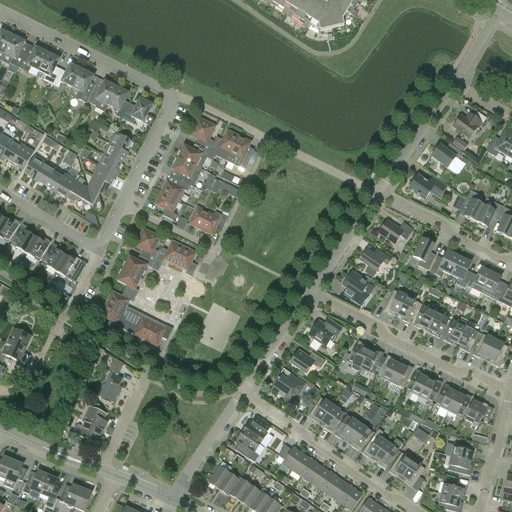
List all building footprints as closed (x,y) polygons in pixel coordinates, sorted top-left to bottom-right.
[(353,11),(360,0),(361,0),(365,2),(365,0),(329,0),(326,5),(318,0),(262,0),(262,1),(270,6),(273,2),(284,10),(282,14),(291,19),(293,15),(305,23),(302,26),(307,29),(312,22),(318,26),(320,32),(344,26),(343,20),(347,14),(354,18),(357,14),(353,11)] [(1,31),(0,32),(0,62),(4,55),(13,37),(1,31)] [(25,55),(20,53),(25,43),(13,37),(4,55),(11,59),(9,64),(18,69),(25,55)] [(35,48),(30,58),(25,55),(18,69),(28,74),(30,68),(38,72),(47,54),(35,48)] [(43,81),(47,83),(53,86),(59,72),(54,70),(59,60),(47,54),(38,72),(46,76),(43,81)] [(69,65),(65,75),(59,72),(53,86),(62,91),(65,85),(73,89),(81,71),(69,65)] [(69,96),(77,100),(86,105),(87,103),(94,89),(89,87),(94,77),(81,71),(73,89),(69,96)] [(95,108),(104,113),(107,106),(116,88),(104,82),(99,92),(94,89),(87,103),(96,107),(95,108)] [(113,109),(116,117),(122,120),(128,107),(123,104),(128,94),(116,88),(107,106),(113,109)] [(139,100),(135,110),(128,107),(122,120),(132,125),(135,120),(143,124),(152,106),(139,100)] [(147,117),(143,124),(150,127),(153,120),(147,117)] [(453,128),(469,140),(477,129),(478,130),(482,124),(473,117),(469,123),(461,117),(453,128)] [(196,147),(212,155),(215,149),(207,145),(215,127),(197,119),(189,136),(198,141),(196,147)] [(495,120),(492,125),(498,129),(502,123),(495,120)] [(218,149),(230,155),(239,137),(227,131),(218,149)] [(486,152),(495,158),(498,153),(505,157),(511,146),(511,137),(504,133),(499,143),(493,140),(486,152)] [(0,137),(0,155),(2,157),(12,140),(2,134),(0,137)] [(109,145),(127,153),(132,142),(114,134),(109,145)] [(251,143),(239,137),(230,155),(223,168),(228,171),(230,166),(243,172),(254,151),(248,148),(251,143)] [(45,138),(42,143),(49,147),(49,148),(53,150),(56,144),(45,138)] [(467,146),(457,138),(452,145),(462,153),(467,146)] [(2,157),(12,163),(23,146),(12,140),(2,157)] [(69,148),(78,153),(80,149),(71,144),(69,148)] [(127,153),(109,145),(103,155),(121,164),(127,153)] [(12,163),(23,170),(33,153),(23,146),(12,163)] [(452,173),(460,162),(458,160),(462,154),(452,147),(449,151),(446,149),(445,151),(439,146),(431,157),(452,173)] [(209,161),(212,155),(196,147),(193,152),(183,147),(177,159),(195,168),(201,157),(209,161)] [(103,155),(98,166),(116,175),(121,164),(103,155)] [(24,174),(34,180),(45,163),(34,157),(24,174)] [(195,168),(177,159),(171,171),(181,176),(179,181),(190,187),(193,181),(190,179),(195,168)] [(34,180),(45,186),(55,169),(45,163),(34,180)] [(98,166),(93,177),(111,186),(116,175),(98,166)] [(45,186),(55,193),(65,176),(55,169),(45,186)] [(223,172),(221,178),(227,181),(230,175),(223,172)] [(55,193),(65,199),(75,182),(65,176),(55,193)] [(446,188),(432,178),(428,184),(417,176),(408,190),(424,201),(432,189),(441,195),(446,188)] [(93,177),(87,189),(92,207),(94,204),(100,203),(98,196),(100,191),(107,194),(111,186),(93,177)] [(187,193),(190,187),(179,181),(176,187),(166,182),(160,194),(178,203),(184,191),(187,193)] [(223,184),(217,181),(213,188),(219,191),(223,184)] [(65,199),(73,204),(76,198),(81,201),(83,208),(90,206),(92,207),(87,189),(75,182),(65,199)] [(477,184),(474,183),(470,192),(464,203),(470,206),(464,217),(475,223),(483,207),(483,206),(476,203),(479,197),(472,193),(477,184)] [(223,184),(219,191),(224,194),(227,186),(223,184)] [(161,216),(173,222),(176,215),(173,214),(178,203),(160,194),(154,206),(164,211),(161,216)] [(503,208),(486,200),(483,206),(483,207),(475,223),(478,224),(477,226),(485,230),(485,228),(486,228),(492,217),(497,219),(503,208)] [(188,225),(200,231),(209,213),(197,207),(188,225)] [(511,212),(503,208),(497,219),(502,222),(496,233),(508,239),(511,229),(511,212)] [(209,213),(200,231),(212,236),(217,226),(222,229),(228,218),(222,215),(221,215),(210,210),(209,213)] [(3,219),(0,225),(0,239),(8,244),(20,224),(12,220),(10,223),(3,219)] [(413,231),(403,224),(399,230),(387,221),(378,234),(395,245),(400,237),(406,241),(413,231)] [(179,222),(176,227),(183,231),(186,226),(179,222)] [(25,254),(34,238),(27,234),(29,230),(22,226),(10,246),(25,254)] [(191,278),(197,267),(191,264),(196,254),(172,242),(167,252),(161,249),(159,254),(154,251),(161,238),(143,229),(134,247),(144,252),(138,263),(129,258),(117,282),(127,287),(121,297),(111,293),(100,317),(109,321),(107,327),(118,333),(121,327),(118,325),(125,310),(142,319),(134,336),(157,347),(162,338),(167,341),(173,329),(167,326),(166,327),(127,307),(129,301),(133,303),(138,293),(135,291),(147,267),(157,272),(163,260),(187,272),(185,275),(191,278)] [(34,238),(25,254),(39,263),(51,243),(43,239),(41,242),(34,238)] [(429,256),(434,246),(421,240),(412,258),(420,262),(418,267),(427,272),(434,258),(429,256)] [(55,273),(65,257),(58,253),(60,249),(53,245),(41,264),(55,273)] [(365,273),(372,278),(383,263),(387,266),(391,260),(379,253),(376,258),(366,251),(359,262),(368,268),(365,273)] [(447,252),(442,262),(436,259),(430,273),(433,275),(439,278),(442,272),(450,276),(459,258),(447,252)] [(75,284),(81,274),(87,265),(74,257),(72,261),(65,257),(55,273),(75,284)] [(466,287),(471,276),(466,274),(471,264),(459,258),(450,276),(458,280),(455,285),(465,290),(466,287)] [(481,269),(476,279),(471,276),(466,287),(481,294),(491,274),(481,269)] [(23,276),(30,281),(32,276),(26,272),(23,276)] [(361,307),(368,296),(370,294),(364,289),(368,284),(351,273),(343,286),(355,294),(351,300),(361,307)] [(503,287),(498,284),(501,279),(491,274),(481,294),(496,302),(503,287)] [(420,278),(418,283),(423,286),(426,280),(420,278)] [(511,284),(508,289),(503,287),(496,302),(510,309),(511,305),(511,284)] [(398,315),(406,299),(393,292),(383,312),(390,316),(392,313),(398,315)] [(63,295),(60,300),(67,304),(70,299),(63,295)] [(406,299),(398,315),(404,318),(402,321),(409,325),(419,305),(406,299)] [(463,314),(466,307),(459,303),(455,311),(463,314)] [(427,330),(436,313),(423,307),(413,327),(420,330),(422,327),(427,330)] [(436,313),(427,330),(433,333),(432,336),(439,339),(449,319),(436,313)] [(457,345),(465,328),(452,321),(443,341),(450,345),(451,342),(457,345)] [(326,328),(318,322),(309,336),(325,347),(329,341),(332,343),(341,330),(330,322),(326,328)] [(465,328),(457,345),(463,348),(461,351),(468,354),(478,334),(465,328)] [(26,366),(30,357),(23,354),(31,338),(14,329),(2,354),(1,354),(0,355),(0,359),(1,360),(0,361),(0,381),(5,370),(0,367),(6,356),(26,366)] [(487,359),(495,342),(482,336),(472,356),(479,359),(481,356),(487,359)] [(353,364),(352,367),(352,369),(353,370),(357,372),(358,372),(359,371),(369,351),(363,349),(365,345),(358,342),(348,362),(353,364)] [(495,342),(487,359),(492,362),(491,365),(498,369),(508,349),(495,342)] [(67,349),(79,356),(81,353),(68,346),(67,349)] [(97,349),(92,359),(99,363),(102,355),(101,355),(103,351),(97,349)] [(312,353),(309,358),(298,351),(289,364),(306,375),(313,365),(318,369),(324,361),(312,353)] [(346,363),(350,355),(347,354),(348,351),(346,351),(341,361),(346,363)] [(360,371),(361,368),(373,375),(383,355),(376,351),(375,354),(369,351),(359,371),(360,371)] [(390,383),(398,366),(392,363),(394,360),(387,356),(377,376),(390,383)] [(123,366),(113,361),(107,373),(110,374),(104,387),(106,388),(100,400),(113,406),(117,398),(120,393),(116,392),(122,379),(117,377),(123,366)] [(398,366),(390,383),(403,389),(412,369),(405,366),(404,369),(398,366)] [(89,379),(92,372),(87,370),(84,376),(89,379)] [(419,397),(427,380),(422,377),(423,374),(416,371),(406,391),(419,397)] [(283,402),(291,407),(305,386),(293,378),(290,383),(281,377),(272,389),(278,393),(279,391),(287,396),(283,402)] [(427,380),(419,397),(432,403),(442,384),(435,380),(433,383),(427,380)] [(437,415),(444,418),(447,411),(448,412),(457,395),(451,392),(452,389),(445,385),(435,405),(440,408),(437,415)] [(312,400),(319,392),(313,388),(307,396),(312,400)] [(457,395),(448,412),(461,418),(471,398),(464,395),(462,398),(457,395)] [(321,423),(332,407),(320,399),(307,418),(314,422),(316,419),(321,423)] [(473,403),(465,420),(478,426),(488,406),(481,403),(479,406),(473,403)] [(374,406),(366,418),(371,421),(379,409),(374,406)] [(332,407),(321,423),(326,427),(324,430),(331,434),(344,415),(332,407)] [(105,424),(101,422),(104,416),(89,409),(83,421),(85,422),(79,436),(96,444),(105,424)] [(401,410),(399,415),(408,419),(410,415),(401,410)] [(302,416),(299,413),(294,420),(298,423),(302,416)] [(425,422),(410,415),(408,419),(422,426),(425,422)] [(348,441),(359,425),(347,417),(334,436),(341,441),(342,438),(348,441)] [(252,424),(249,423),(245,430),(246,431),(244,434),(260,445),(267,434),(265,433),(270,427),(256,418),(252,424)] [(412,423),(405,419),(401,425),(408,429),(412,423)] [(359,425),(348,441),(353,445),(351,448),(358,452),(371,433),(359,425)] [(417,429),(412,437),(417,439),(422,432),(417,429)] [(383,433),(378,430),(361,455),(367,459),(369,456),(375,460),(386,444),(379,439),(383,433)] [(257,455),(254,453),(260,445),(244,434),(242,437),(240,436),(235,443),(239,445),(235,451),(246,459),(246,458),(254,464),(255,463),(254,463),(257,458),(257,455)] [(403,444),(395,439),(390,447),(386,444),(375,460),(380,463),(378,466),(385,471),(403,444)] [(451,458),(470,463),(471,456),(474,457),(476,450),(454,444),(451,458)] [(278,457),(279,458),(284,461),(291,451),(285,447),(278,457)] [(291,472),(303,455),(292,448),(291,451),(284,461),(281,465),(291,472)] [(402,478),(413,462),(401,454),(388,473),(394,477),(396,475),(402,478)] [(301,478),(313,462),(303,455),(291,472),(301,478)] [(3,458),(0,456),(0,478),(5,481),(13,462),(3,458)] [(238,468),(243,461),(240,458),(236,464),(237,464),(235,466),(238,468)] [(470,463),(451,458),(447,472),(469,477),(471,470),(468,469),(470,463)] [(17,481),(22,483),(27,471),(22,469),(23,466),(13,462),(5,481),(15,485),(17,481)] [(311,485),(322,469),(313,462),(301,478),(311,485)] [(413,462),(402,478),(407,482),(405,485),(412,489),(425,470),(413,462)] [(218,491),(229,474),(219,467),(208,484),(218,491)] [(321,492),(332,475),(322,469),(311,485),(321,492)] [(31,473),(22,493),(28,496),(30,491),(39,495),(47,476),(38,472),(36,475),(31,473)] [(229,474),(218,491),(228,498),(229,496),(239,481),(229,474)] [(331,499),(342,482),(332,475),(321,492),(331,499)] [(46,505),(52,508),(61,485),(56,483),(57,480),(47,476),(39,495),(49,499),(46,505)] [(229,496),(239,503),(250,486),(240,479),(239,481),(229,496)] [(441,495),(460,500),(462,494),(465,495),(467,487),(445,481),(441,495)] [(341,505),(352,489),(342,482),(331,499),(341,505)] [(65,486),(60,498),(59,502),(67,506),(67,507),(71,509),(72,508),(74,509),(82,490),(72,486),(71,489),(65,486)] [(250,486),(239,503),(249,509),(260,493),(250,486)] [(352,489),(341,505),(350,511),(351,511),(362,496),(352,489)] [(511,491),(504,489),(501,502),(510,504),(508,510),(511,511),(511,491)] [(81,511),(84,511),(92,494),(82,490),(74,509),(81,511)] [(260,493),(249,509),(252,511),(261,511),(270,499),(260,493)] [(460,500),(441,495),(437,509),(449,511),(460,511),(462,507),(458,506),(460,500)] [(270,499),(261,511),(276,511),(280,506),(270,499)] [(374,511),(378,507),(368,500),(359,511),(374,511)]
